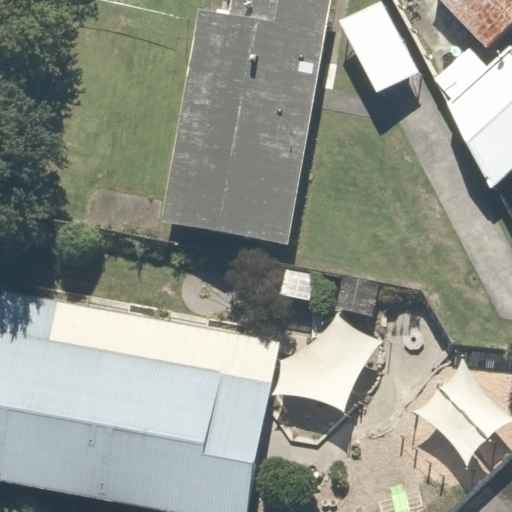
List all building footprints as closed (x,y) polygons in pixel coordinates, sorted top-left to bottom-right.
[(342,0),(195,0),(161,233),(305,255),(342,0)] [(438,79),(462,130),(511,178),(511,177),(511,0),(439,0),(478,38),(438,79)] [(389,8),(349,28),(376,82),(416,62),(389,8)] [(253,511),(285,346),(2,292),(0,301),(0,486),(135,511),(253,511)] [(511,415),(469,369),(417,418),(460,464),(511,415)]
